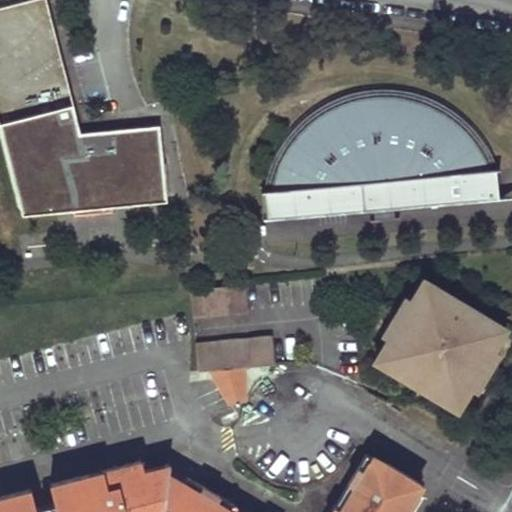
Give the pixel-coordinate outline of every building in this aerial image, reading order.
[(348,214),(374,212),(374,217),(375,223),(395,221),(394,215),(394,210),(498,200),(495,170),(489,170),(485,161),(474,143),(462,130),(444,116),(429,108),(408,101),(387,99),(360,101),(339,108),(322,117),(306,130),(293,144),(283,159),(276,176),(272,192),(266,193),(269,222),(318,217),(348,214)] [(165,199),(159,125),(92,131),(79,133),(72,105),(0,123),(0,130),(24,214),(58,212),(165,199)] [(423,279),(375,360),(457,409),(506,329),(423,279)] [(248,312),(245,285),(190,290),(193,317),(248,312)] [(197,372),(275,364),(273,337),(195,344),(197,372)] [(0,498),(0,511),(389,511),(391,510),(394,511),(403,511),(416,491),(421,484),(396,469),(389,465),(385,463),(378,461),(374,460),(367,455),(332,511),(243,511),(169,468),(169,465),(144,471),(142,462),(50,485),(55,505),(36,509),(31,490),(0,498)] [(412,511),(422,495),(416,491),(403,511),(412,511)]
